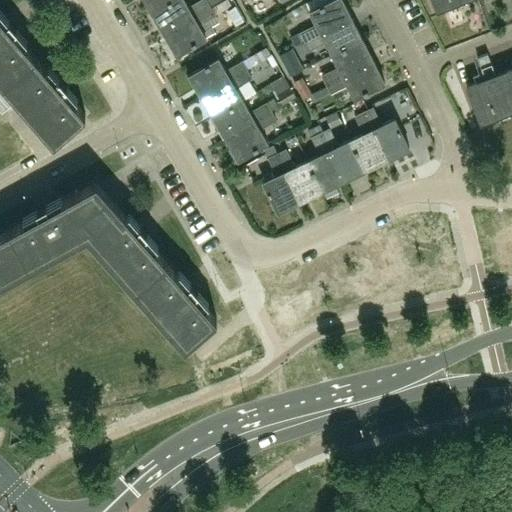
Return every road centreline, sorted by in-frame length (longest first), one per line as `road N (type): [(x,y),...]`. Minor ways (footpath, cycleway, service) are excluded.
road 1 (residential): [(246,252),(276,255),(392,198),(453,189)]
road 2 (secondary): [(291,416),(195,448),(114,511)]
road 3 (residential): [(0,195),(157,108)]
road 4 (residential): [(246,252),(157,108)]
road 5 (secondary): [(163,511),(291,416)]
road 6 (secondary): [(511,334),(389,388)]
road 7 (residential): [(157,108),(94,0)]
road 8 (residential): [(453,189),(451,133),(421,72)]
road 9 (secondary): [(389,388),(511,379)]
